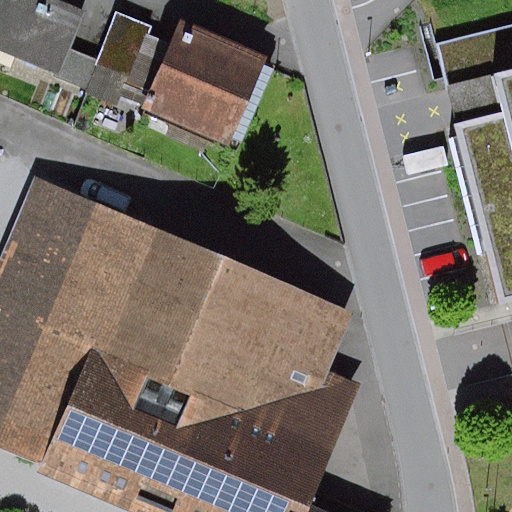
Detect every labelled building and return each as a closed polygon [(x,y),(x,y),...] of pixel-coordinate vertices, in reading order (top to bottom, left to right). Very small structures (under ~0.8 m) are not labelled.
[(0,0),(0,51),(59,76),(58,79),(84,89),(97,59),(71,49),(86,13),(56,0),(0,0)] [(151,29),(115,14),(97,59),(84,89),(82,95),(118,110),(121,101),(232,147),(234,141),(244,145),(275,69),(264,65),(267,57),(179,22),(170,45),(148,36),(151,29)] [(511,25),(434,44),(500,309),(511,306),(511,25)] [(0,272),(0,437),(40,454),(90,336),(171,371),(246,403),(334,441),(361,378),(334,366),(359,307),(43,172),(0,272)] [(171,371),(90,336),(40,454),(35,466),(115,500),(171,371)] [(199,511),(246,403),(171,371),(115,500),(142,511),(199,511)] [(334,441),(246,403),(199,511),(302,511),(312,491),(334,441)] [(302,511),(359,511),(312,491),(302,511)]
